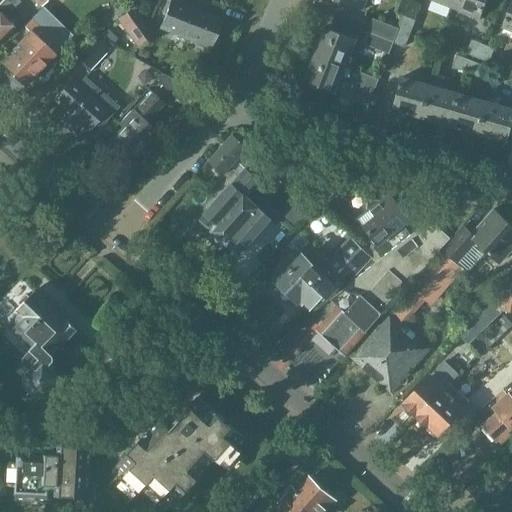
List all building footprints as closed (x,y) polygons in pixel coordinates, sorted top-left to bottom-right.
[(4,0),(0,4),(0,42),(14,28),(4,19),(20,3),(16,0),(4,0)] [(32,0),(40,8),(48,0),(32,0)] [(338,0),(364,10),(367,0),(338,0)] [(427,0),(452,9),(455,0),(427,0)] [(455,0),(452,9),(480,21),(488,0),(455,0)] [(160,28),(210,47),(220,21),(170,1),(160,28)] [(511,2),(502,29),(511,33),(511,2)] [(155,35),(133,6),(115,20),(137,49),(155,35)] [(404,17),(399,30),(410,35),(415,21),(404,17)] [(33,18),(24,28),(28,32),(29,34),(1,62),(13,74),(13,79),(19,84),(22,82),(25,85),(62,47),(33,19),(33,18)] [(369,32),(368,33),(394,44),(399,30),(373,19),(369,32)] [(326,29),(316,55),(347,67),(357,41),(326,29)] [(394,44),(393,44),(404,49),(410,35),(399,30),(394,44)] [(394,44),(368,33),(363,46),(389,56),(393,44),(394,44)] [(99,34),(74,60),(88,73),(113,47),(99,34)] [(466,55),(477,59),(483,45),(472,41),(466,55)] [(483,45),(477,59),(489,64),(495,50),(483,45)] [(379,80),(347,67),(316,55),(306,81),(336,93),(341,78),(362,85),(356,101),(369,106),(379,80)] [(452,68),(466,73),(470,61),(457,56),(452,68)] [(470,61),(466,73),(479,78),(484,67),(470,61)] [(162,74),(156,81),(181,104),(194,90),(162,74)] [(78,85),(72,80),(54,100),(72,116),(63,126),(79,140),(93,123),(100,129),(118,108),(84,78),(78,85)] [(393,110),(422,119),(432,86),(402,78),(393,110)] [(422,119),(451,127),(460,95),(432,86),(422,119)] [(117,126),(121,130),(108,145),(128,163),(155,134),(145,124),(163,105),(151,93),(134,111),(132,109),(117,126)] [(451,127),(479,135),(488,103),(460,95),(451,127)] [(511,109),(488,103),(479,135),(508,143),(511,128),(511,109)] [(209,163),(224,177),(248,149),(233,136),(209,163)] [(241,165),(246,170),(200,221),(220,238),(239,255),(272,219),(252,202),(249,200),(262,185),(254,178),(261,170),(248,158),(241,165)] [(295,206),(306,215),(316,204),(305,195),(295,206)] [(373,237),(366,245),(382,259),(412,235),(404,225),(410,220),(405,214),(406,204),(396,203),(393,199),(390,197),(386,198),(382,201),(368,200),(367,214),(359,220),(373,237)] [(442,251),(444,253),(458,265),(478,243),(500,263),(511,249),(511,227),(495,212),(473,236),(464,228),(442,251)] [(317,330),(345,355),(347,356),(451,239),(430,220),(347,286),(330,300),(338,307),(317,330)] [(327,299),(338,288),(343,282),(347,286),(373,259),(351,239),(330,261),(322,253),(312,263),(305,256),(279,283),(298,301),(302,297),(311,305),(314,305),(323,295),(327,299)] [(458,265),(444,253),(351,358),(391,393),(431,349),(404,325),(426,300),(431,304),(461,270),(458,265)] [(511,312),(511,289),(501,288),(498,303),(496,310),(499,310),(511,312)] [(35,293),(17,312),(19,314),(6,327),(31,351),(24,358),(24,363),(29,369),(24,375),(24,387),(36,399),(50,398),(66,380),(50,367),(55,362),(55,357),(53,355),(77,330),(68,321),(66,323),(35,293)] [(493,298),(471,324),(480,334),(500,315),(496,311),(496,310),(498,303),(493,298)] [(511,325),(505,317),(481,339),(488,347),(511,325)] [(70,356),(79,365),(91,353),(81,344),(70,356)] [(415,414),(421,420),(453,387),(450,385),(459,375),(445,362),(405,404),(406,406),(406,411),(411,415),(415,414)] [(511,382),(476,414),(498,439),(511,427),(511,382)] [(453,387),(421,420),(438,436),(469,403),(453,387)] [(118,467),(144,490),(152,482),(176,504),(202,475),(201,474),(216,458),(223,465),(247,440),(218,413),(198,398),(177,422),(168,414),(145,440),(144,439),(118,467)] [(17,500),(48,502),(48,496),(88,498),(91,448),(60,446),(59,452),(19,450),(17,500)] [(298,492),(294,488),(272,511),(324,511),(335,501),(310,478),(298,492)] [(228,511),(247,511),(265,493),(254,483),(228,511)]
